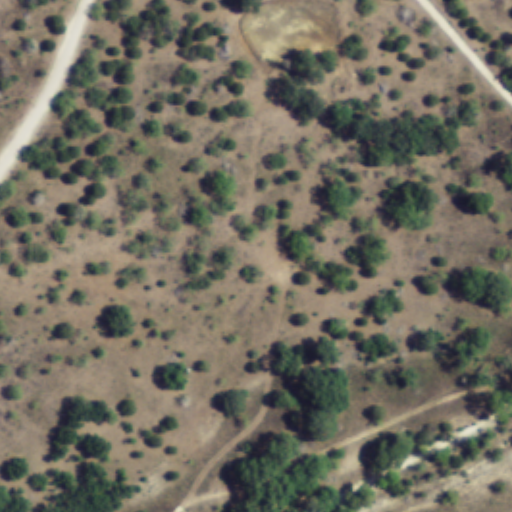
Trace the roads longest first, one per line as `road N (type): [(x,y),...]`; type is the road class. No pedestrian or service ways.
road 1 (residential): [(176,511),(196,496),(284,470),(511,368)]
road 2 (residential): [(0,176),(57,89),(94,0)]
